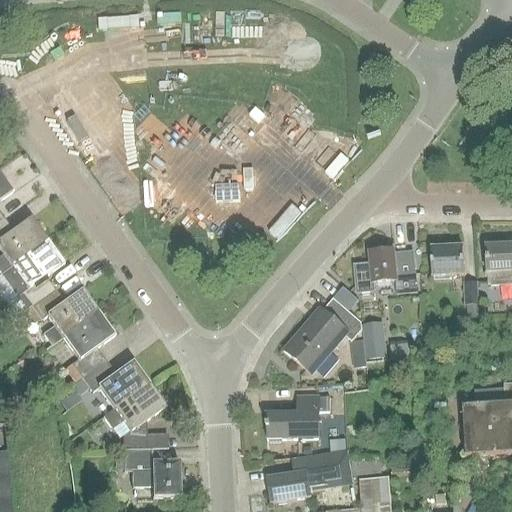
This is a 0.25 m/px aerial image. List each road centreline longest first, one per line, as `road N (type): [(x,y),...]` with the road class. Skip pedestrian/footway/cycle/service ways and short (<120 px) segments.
road 1 (residential): [(0,97),(21,109),(211,382)]
road 2 (residential): [(211,382),(355,201)]
road 3 (residential): [(355,201),(511,205)]
road 4 (residential): [(323,0),(438,88)]
road 5 (residential): [(355,201),(438,88)]
road 6 (residential): [(224,511),(211,382)]
